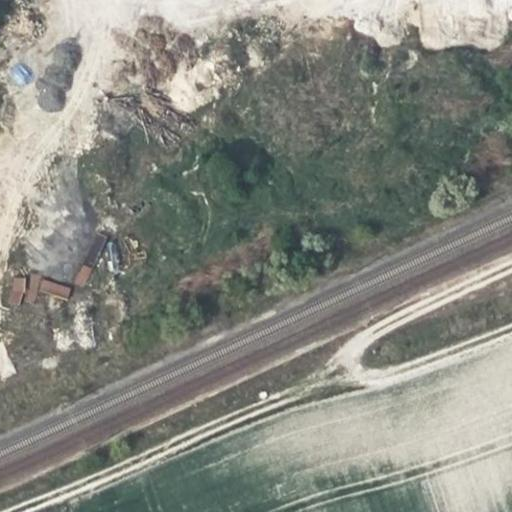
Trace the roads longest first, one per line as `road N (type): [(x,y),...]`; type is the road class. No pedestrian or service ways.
road 1 (track): [(4,511),(311,384),(382,369),(511,319)]
road 2 (track): [(511,267),(371,334),(354,351),(361,373)]
